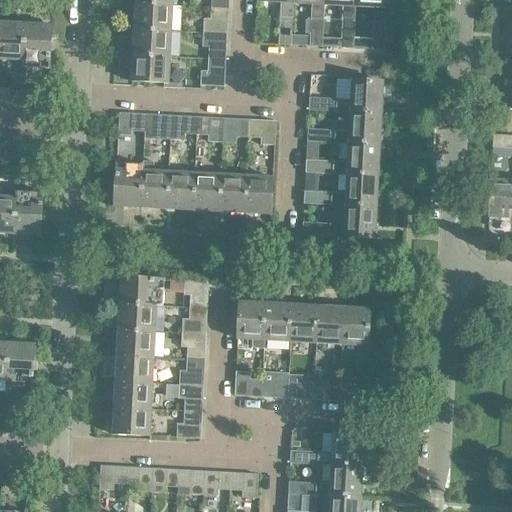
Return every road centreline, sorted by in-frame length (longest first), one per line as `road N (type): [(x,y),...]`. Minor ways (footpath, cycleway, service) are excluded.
road 1 (residential): [(58,451),(78,128)]
road 2 (unclassified): [(451,273),(462,0)]
road 3 (unclassified): [(440,511),(451,273)]
road 4 (residential): [(289,239),(294,107),(240,104)]
road 5 (residential): [(240,104),(78,97)]
road 6 (residential): [(213,451),(58,451)]
road 7 (residential): [(362,412),(215,407)]
road 8 (residential): [(386,63),(243,59)]
road 9 (residential): [(215,407),(221,273)]
